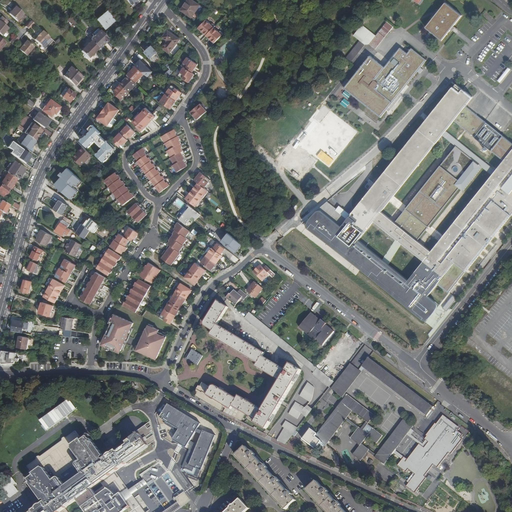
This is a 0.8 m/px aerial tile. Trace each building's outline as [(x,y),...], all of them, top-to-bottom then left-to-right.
[(191,0),(188,0),(181,10),(191,17),(199,6),(191,0)] [(426,27),(442,40),(462,15),(446,2),(426,27)] [(24,14),(15,5),(12,8),(13,9),(9,14),(17,21),(24,14)] [(105,29),(115,21),(107,12),(98,20),(105,29)] [(76,25),(77,24),(71,17),(67,21),(73,26),(74,28),(76,26),(76,25)] [(0,33),(2,35),(8,28),(0,20),(0,33)] [(31,20),(25,26),(29,30),(35,24),(31,20)] [(198,28),(206,35),(214,27),(215,26),(212,23),(211,25),(206,20),(204,23),(198,28)] [(369,44),(376,49),(393,26),(387,21),(369,44)] [(206,35),(214,43),(223,33),(220,31),(219,32),(214,27),(206,35)] [(103,46),(110,40),(98,28),(95,31),(94,29),(91,33),(90,32),(87,35),(89,38),(90,39),(99,48),(102,46),(103,46)] [(42,46),(50,37),(43,31),(40,33),(37,36),(37,37),(35,40),(42,46)] [(168,41),(163,49),(169,53),(179,40),(168,32),(163,38),(168,41)] [(15,35),(9,42),(13,45),(19,38),(15,35)] [(99,48),(90,39),(86,43),(88,45),(85,48),(82,51),(89,58),(96,52),(97,53),(101,50),(99,48)] [(27,40),(19,49),(26,56),(34,46),(27,40)] [(345,59),(350,63),(361,49),(356,45),(345,59)] [(158,52),(153,46),(145,52),(151,59),(158,52)] [(419,69),(426,60),(412,48),(407,53),(400,48),(385,67),(370,56),(345,88),(358,99),(372,110),(381,117),(419,69)] [(182,66),(192,73),(198,65),(188,57),(182,65),(182,66)] [(136,66),(128,75),(128,76),(136,83),(144,74),(136,66)] [(75,86),(83,77),(72,67),(64,76),(75,86)] [(189,83),(195,74),(184,67),(178,76),(189,83)] [(128,76),(121,84),(129,92),(137,84),(136,83),(128,76)] [(122,100),(129,92),(121,84),(115,91),(116,92),(115,94),(122,100)] [(166,94),(177,101),(182,93),(172,85),(166,94)] [(222,86),(215,93),(222,100),(229,94),(222,86)] [(458,90),(453,86),(427,119),(375,185),(351,214),(341,227),(322,211),(319,210),(317,211),(308,223),(307,225),(308,228),(309,229),(422,320),(425,320),(427,320),(430,318),(434,313),(438,307),(438,304),(428,296),(438,284),(449,293),(471,265),(511,214),(511,142),(466,106),(473,97),(465,91),(460,87),(458,90)] [(70,102),(76,94),(69,89),(63,97),(70,102)] [(160,102),(171,109),(177,101),(166,94),(160,102)] [(53,118),(60,107),(50,100),(43,111),(53,118)] [(109,103),(103,111),(114,118),(119,110),(109,103)] [(190,112),(197,120),(207,111),(201,104),(190,112)] [(140,115),(149,124),(156,117),(152,114),(146,108),(140,115)] [(114,118),(103,111),(97,119),(108,126),(114,118)] [(37,116),(48,123),(50,120),(39,113),(37,116)] [(133,122),(142,131),(149,124),(140,115),(133,122)] [(44,128),(48,123),(37,116),(34,121),(44,128)] [(32,123),(25,133),(28,135),(36,141),(43,131),(32,123)] [(113,141),(119,147),(121,144),(123,146),(128,140),(127,139),(129,136),(131,138),(136,133),(128,125),(113,141)] [(175,129),(162,137),(166,143),(167,145),(169,150),(168,151),(169,152),(172,158),(171,158),(175,164),(173,165),(177,172),(188,166),(186,163),(188,162),(186,158),(185,158),(184,155),(185,154),(184,151),(182,148),(183,147),(181,144),(181,143),(180,140),(181,140),(179,136),(178,136),(176,134),(177,133),(175,129)] [(92,149),(101,139),(93,132),(88,136),(89,137),(84,142),(92,149)] [(24,140),(33,147),(37,142),(36,141),(28,135),(24,140)] [(30,151),(33,147),(24,140),(21,144),(30,151)] [(81,166),(92,156),(83,147),(80,151),(81,152),(74,159),(81,166)] [(158,189),(160,193),(170,185),(167,182),(167,183),(166,181),(165,180),(165,179),(163,176),(162,176),(161,175),(160,174),(161,173),(158,170),(156,168),(156,167),(154,163),(153,164),(151,161),(152,161),(149,157),(148,158),(147,157),(146,155),(147,155),(146,153),(145,152),(146,151),(143,148),(134,155),(136,158),(134,160),(136,163),(135,163),(138,167),(140,165),(142,168),(140,169),(142,173),(145,171),(147,174),(144,176),(147,179),(149,177),(151,180),(149,182),(151,185),(154,183),(156,186),(153,188),(156,191),(158,189)] [(291,150),(288,154),(294,160),(299,155),(295,151),(293,153),(291,150)] [(26,169),(12,160),(5,170),(9,173),(17,179),(18,180),(26,169)] [(315,181),(321,174),(313,167),(311,170),(310,170),(309,171),(310,172),(307,174),(315,181)] [(200,172),(194,180),(198,183),(204,188),(211,180),(200,172)] [(14,185),(17,179),(9,173),(2,184),(13,191),(16,186),(15,185),(14,185)] [(116,173),(105,181),(123,206),(135,197),(133,193),(132,194),(130,191),(131,191),(128,187),(127,188),(125,185),(126,184),(124,181),(123,182),(121,179),(122,178),(119,175),(118,175),(116,173)] [(73,196),(82,185),(73,178),(71,182),(72,183),(69,186),(68,185),(64,190),(73,196)] [(198,183),(186,199),(196,207),(208,191),(204,188),(198,183)] [(7,194),(10,190),(2,185),(1,185),(0,184),(0,194),(3,196),(5,193),(7,194)] [(0,210),(5,214),(7,215),(9,212),(7,210),(10,205),(2,200),(0,203),(0,210)] [(58,204),(66,210),(69,206),(60,201),(58,204)] [(63,215),(66,210),(58,204),(54,210),(63,215)] [(136,205),(128,211),(139,223),(146,216),(144,214),(146,212),(140,206),(138,207),(136,205)] [(191,207),(188,210),(198,217),(201,214),(191,207)] [(197,219),(198,217),(188,210),(184,215),(183,214),(179,218),(186,224),(192,217),(193,218),(195,217),(197,219)] [(68,218),(74,220),(76,213),(70,211),(68,218)] [(71,235),(73,231),(68,228),(72,221),(65,217),(63,220),(62,220),(61,221),(61,223),(56,231),(65,237),(66,234),(68,235),(69,234),(71,235)] [(95,233),(101,226),(91,218),(85,225),(95,233)] [(190,231),(178,222),(176,226),(178,227),(176,230),(173,233),(174,234),(175,235),(173,237),(172,237),(170,240),(170,241),(172,241),(169,244),(167,247),(168,248),(169,249),(167,252),(166,251),(165,250),(163,254),(164,255),(162,258),(172,265),(181,253),(179,252),(184,246),(183,245),(188,239),(186,237),(190,231)] [(115,240),(110,246),(121,253),(123,250),(124,251),(125,251),(127,247),(125,246),(127,243),(128,244),(129,245),(133,238),(135,239),(139,233),(130,227),(124,236),(119,234),(115,240)] [(42,230),(37,240),(47,246),(53,236),(42,230)] [(243,244),(228,233),(222,241),(236,253),(243,244)] [(75,256),(82,245),(74,239),(66,251),(75,256)] [(254,246),(249,241),(246,244),(251,249),(254,246)] [(223,253),(226,249),(218,243),(217,245),(218,245),(216,248),(223,253)] [(38,261),(44,251),(34,246),(32,250),(34,251),(31,258),(38,261)] [(211,270),(223,255),(212,248),(201,262),(211,270)] [(109,249),(97,268),(108,275),(110,272),(112,273),(114,269),(113,269),(112,268),(114,265),(115,266),(116,266),(118,263),(117,262),(116,261),(117,259),(119,259),(120,260),(122,256),(109,249)] [(233,261),(236,257),(229,252),(226,255),(233,261)] [(56,277),(67,283),(77,265),(66,259),(56,277)] [(32,262),(29,268),(35,271),(38,265),(32,262)] [(194,284),(205,270),(195,262),(184,276),(194,284)] [(153,283),(161,270),(151,263),(149,266),(146,265),(144,269),(145,269),(146,270),(145,273),(143,272),(142,271),(140,275),(153,283)] [(261,266),(253,272),(262,282),(270,275),(261,266)] [(83,295),(81,299),(91,304),(93,301),(96,302),(98,299),(95,297),(97,294),(99,296),(101,292),(99,291),(100,288),(103,289),(105,285),(102,284),(104,281),(107,283),(109,279),(106,277),(97,272),(95,275),(94,275),(92,278),(93,279),(91,282),(90,281),(88,285),(89,286),(88,289),(87,288),(84,292),(85,292),(84,295),(83,295)] [(44,297),(56,303),(66,285),(54,279),(44,297)] [(32,282),(25,280),(22,291),(29,293),(32,282)] [(136,313),(151,286),(141,280),(139,283),(137,282),(135,285),(136,286),(137,287),(135,290),(134,289),(133,288),(131,292),(132,293),(133,293),(131,296),(130,295),(129,295),(127,299),(128,299),(129,300),(128,303),(126,302),(125,301),(123,305),(136,313)] [(159,316),(170,323),(175,315),(181,306),(180,306),(186,298),(191,289),(180,282),(175,291),(169,299),(164,308),(159,316)] [(263,289),(255,282),(248,291),(256,298),(263,289)] [(230,294),(227,298),(236,306),(240,301),(242,299),(244,301),(248,296),(242,291),(239,294),(235,290),(232,294),(230,294)] [(447,311),(457,300),(449,293),(439,305),(447,311)] [(266,429),(274,415),(285,397),(299,375),(302,370),(291,363),(286,370),(263,356),(265,353),(218,325),(229,307),(218,301),(206,321),(205,324),(205,325),(206,326),(213,331),(211,335),(258,363),(256,366),(280,381),(263,410),(239,395),(237,399),(217,386),(216,386),(214,386),(213,386),(211,388),(203,382),(200,386),(199,386),(196,390),(197,394),(196,395),(196,396),(200,398),(204,401),(205,401),(221,411),(225,406),(231,410),(233,407),(256,420),(255,422),(260,425),(266,429)] [(51,316),(54,306),(43,302),(40,313),(51,316)] [(313,374),(330,388),(334,382),(335,382),(272,330),(256,317),(254,316),(250,313),(248,315),(245,318),(291,356),(292,354),(314,372),(313,374)] [(312,313),(300,328),(316,341),(317,340),(324,345),(335,332),(327,325),(327,324),(322,320),(321,321),(314,315),(312,313)] [(63,324),(62,329),(72,330),(73,318),(64,316),(62,316),(61,317),(60,323),(63,324)] [(138,325),(117,317),(113,329),(114,329),(107,349),(121,355),(122,352),(127,354),(138,325)] [(18,321),(14,320),(12,331),(23,333),(25,322),(21,322),(18,321)] [(163,359),(172,335),(152,327),(150,334),(147,333),(146,338),(150,339),(149,341),(147,340),(146,343),(144,342),(140,352),(156,358),(156,356),(163,359)] [(27,349),(29,338),(19,336),(17,347),(27,349)] [(203,356),(192,349),(187,358),(198,365),(203,356)] [(23,353),(13,352),(6,351),(3,350),(1,360),(3,363),(4,363),(4,365),(15,366),(16,360),(19,361),(20,358),(22,358),(23,353)] [(363,366),(385,383),(391,375),(369,358),(363,366)] [(337,368),(340,364),(336,360),(332,365),(337,368)] [(351,364),(335,386),(345,393),(362,372),(351,364)] [(400,382),(391,375),(385,383),(394,390),(400,382)] [(409,389),(400,382),(394,390),(403,397),(409,389)] [(314,387),(308,383),(300,396),(310,402),(313,397),(314,387)] [(330,422),(329,421),(318,434),(312,429),(304,440),(317,450),(323,442),(327,445),(346,420),(353,425),(354,423),(347,418),(353,411),(359,416),(365,409),(345,393),(335,386),(332,389),(345,399),(337,410),(338,411),(330,422)] [(434,407),(409,389),(403,397),(427,416),(432,410),(433,408),(434,407)] [(330,403),(335,396),(327,390),(320,401),(326,405),(328,402),(330,403)] [(40,420),(47,430),(77,409),(70,399),(40,420)] [(305,407),(296,402),(288,414),(297,420),(300,414),(305,407)] [(312,410),(307,405),(300,414),(306,418),(312,410)] [(368,437),(371,439),(377,431),(373,429),(369,435),(364,431),(375,416),(374,415),(365,409),(359,416),(367,422),(362,429),(354,423),(353,425),(359,430),(352,439),(355,441),(361,446),(354,455),(357,458),(365,446),(362,444),(368,437)] [(338,411),(337,410),(329,421),(330,422),(338,411)] [(304,422),(312,428),(318,419),(310,414),(304,422)] [(396,450),(393,454),(401,460),(398,465),(406,472),(408,469),(413,473),(407,482),(408,483),(406,486),(415,493),(427,478),(425,476),(434,465),(438,467),(449,452),(451,454),(462,439),(460,438),(463,435),(458,431),(460,428),(443,415),(437,424),(435,423),(426,436),(427,436),(424,440),(411,430),(408,433),(416,439),(404,456),(396,450)] [(175,430),(175,432),(190,422),(188,419),(184,422),(180,424),(176,428),(175,429),(175,430)] [(190,422),(175,432),(176,433),(180,439),(179,443),(184,444),(186,442),(189,446),(205,435),(199,427),(200,426),(199,424),(198,425),(193,419),(190,422)] [(377,455),(365,446),(357,458),(361,461),(368,452),(384,464),(393,454),(396,450),(408,433),(411,430),(413,426),(404,419),(377,455)] [(297,428),(286,421),(282,427),(284,428),(277,440),(285,444),(297,428)] [(164,511),(162,508),(156,511),(143,511),(145,511),(132,495),(129,491),(115,472),(127,464),(125,462),(155,441),(150,422),(145,425),(147,429),(142,433),(141,431),(127,442),(128,444),(118,451),(116,450),(113,452),(111,453),(109,454),(108,455),(107,456),(103,459),(102,457),(103,457),(88,436),(82,440),(76,431),(67,438),(66,437),(65,437),(64,437),(64,438),(63,438),(63,439),(62,440),(63,441),(41,456),(40,456),(39,456),(38,457),(37,457),(37,458),(37,459),(37,460),(28,466),(34,476),(29,480),(44,500),(45,500),(46,501),(42,504),(40,504),(39,505),(37,506),(36,508),(33,510),(33,511),(31,511),(164,511)] [(145,425),(125,440),(127,442),(141,431),(142,433),(147,429),(145,425)] [(377,431),(371,439),(377,444),(383,436),(377,431)] [(237,455),(286,508),(296,499),(291,494),(292,493),(289,490),(288,490),(279,481),(280,480),(277,477),(276,477),(266,467),(267,467),(264,463),(263,464),(254,454),(255,453),(251,450),(250,450),(246,446),(237,455)] [(191,452),(181,460),(194,478),(202,473),(197,467),(200,465),(191,452)] [(19,490),(16,485),(18,483),(12,476),(0,485),(10,497),(19,490)] [(144,480),(129,491),(132,495),(147,485),(144,480)] [(308,490),(328,511),(347,511),(341,506),(342,505),(338,502),(329,493),(329,492),(326,488),(325,489),(317,481),(308,490)] [(173,495),(175,498),(164,507),(163,507),(164,507),(162,508),(164,511),(168,511),(188,497),(182,488),(180,490),(185,498),(180,502),(174,494),(173,495)] [(174,494),(180,502),(185,498),(180,490),(174,494)] [(244,511),(249,508),(240,498),(233,505),(232,505),(230,507),(225,511),(244,511)]
